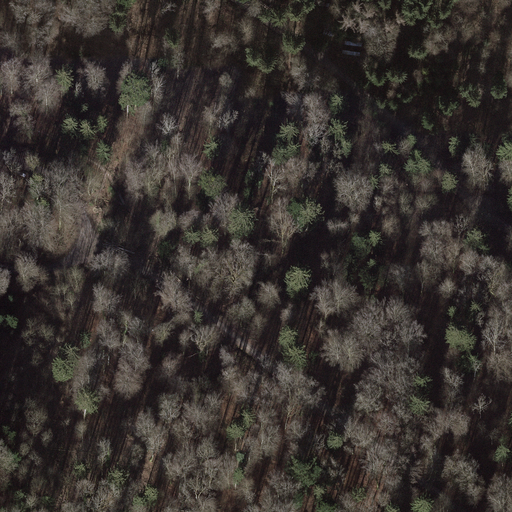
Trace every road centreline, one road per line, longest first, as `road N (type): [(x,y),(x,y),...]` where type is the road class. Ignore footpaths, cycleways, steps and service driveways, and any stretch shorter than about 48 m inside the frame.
road 1 (track): [(459,511),(139,267),(85,249)]
road 2 (track): [(238,0),(343,75),(466,198),(511,229)]
road 3 (track): [(85,249),(76,193),(0,152)]
